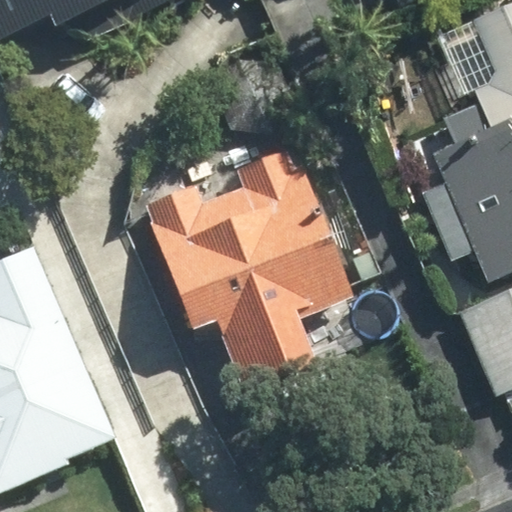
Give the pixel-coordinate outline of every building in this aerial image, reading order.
[(0,0),(0,39),(57,15),(63,30),(72,25),(92,41),(185,0),(0,0)] [(511,10),(446,41),(470,93),(480,89),(487,106),(453,121),(464,148),(441,158),(454,186),(430,196),(458,260),(479,250),(494,285),(511,276),(511,10)] [(209,12),(133,89),(154,110),(230,33),(209,12)] [(278,68),(225,62),(221,99),(236,101),(232,137),(271,141),(278,68)] [(198,190),(150,209),(200,334),(221,326),(231,348),(356,297),(304,169),(295,172),(289,157),(242,175),(248,190),(205,207),(198,190)] [(117,442),(36,253),(0,268),(0,312),(3,319),(0,319),(0,497),(70,468),(68,462),(117,442)] [(511,296),(468,315),(502,396),(511,391),(511,296)]
